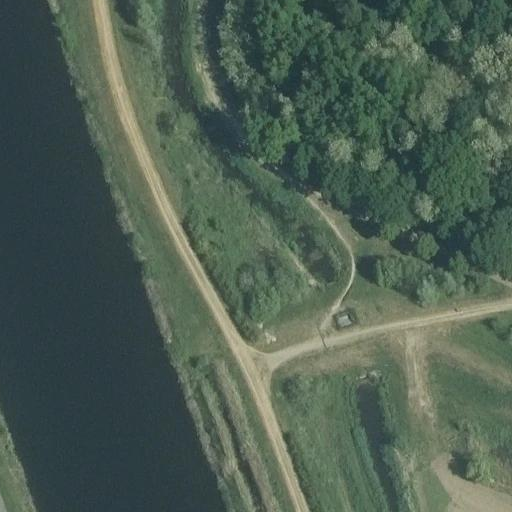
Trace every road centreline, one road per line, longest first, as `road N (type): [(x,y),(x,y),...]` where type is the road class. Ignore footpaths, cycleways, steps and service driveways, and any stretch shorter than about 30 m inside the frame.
road 1 (track): [(304,511),(221,304),(151,185),(96,0)]
road 2 (track): [(197,0),(208,91),(251,149),(354,207)]
road 3 (track): [(511,294),(250,367)]
road 4 (unclassified): [(511,281),(354,207)]
